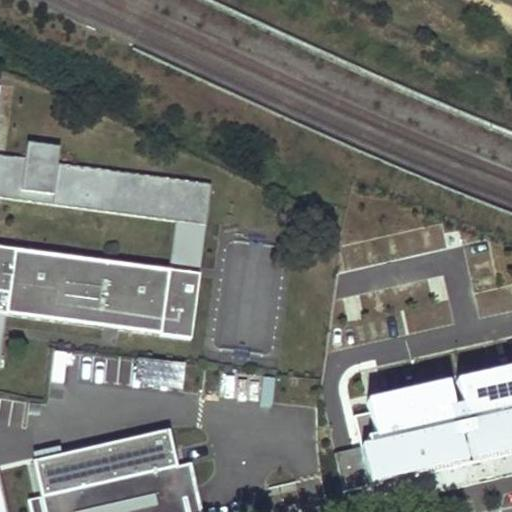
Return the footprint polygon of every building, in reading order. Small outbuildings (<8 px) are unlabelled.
[(27,145),(26,160),(22,193),(55,197),(58,166),(60,148),(27,145)] [(26,160),(0,157),(0,199),(53,206),(55,197),(22,193),(26,160)] [(212,185),(58,166),(53,206),(175,221),(207,226),(212,185)] [(370,225),(379,196),(354,189),(346,218),(370,225)] [(385,195),(375,216),(403,229),(413,208),(385,195)] [(207,226),(175,221),(168,272),(200,277),(207,226)] [(168,272),(0,249),(0,315),(6,316),(192,342),(200,277),(168,272)] [(511,374),(369,406),(377,440),(367,443),(369,450),(361,451),(371,489),(511,457),(511,374)] [(271,400),(274,381),(237,376),(234,395),(271,400)] [(38,499),(25,502),(26,511),(196,511),(187,468),(174,470),(166,434),(30,463),(38,499)]
